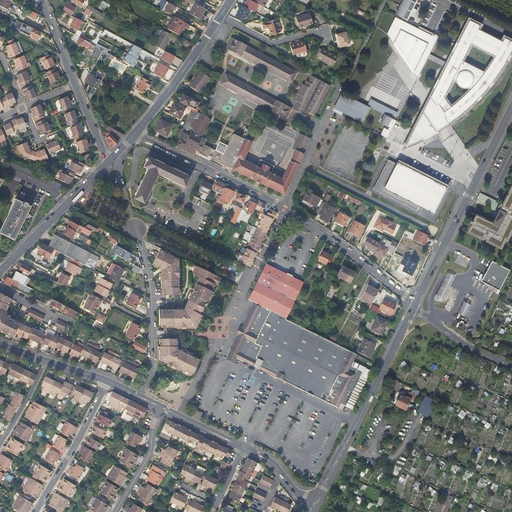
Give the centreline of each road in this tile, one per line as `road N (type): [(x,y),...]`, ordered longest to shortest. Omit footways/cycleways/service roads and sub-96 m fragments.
road 1 (residential): [(135,134),(284,207),(415,304)]
road 2 (tertiary): [(315,504),(415,304)]
road 3 (tertiary): [(415,304),(511,108)]
road 4 (residential): [(133,229),(150,297),(151,368),(137,396)]
road 5 (secondary): [(108,161),(0,271)]
road 6 (residential): [(35,511),(104,380)]
road 7 (secondary): [(220,15),(135,134)]
